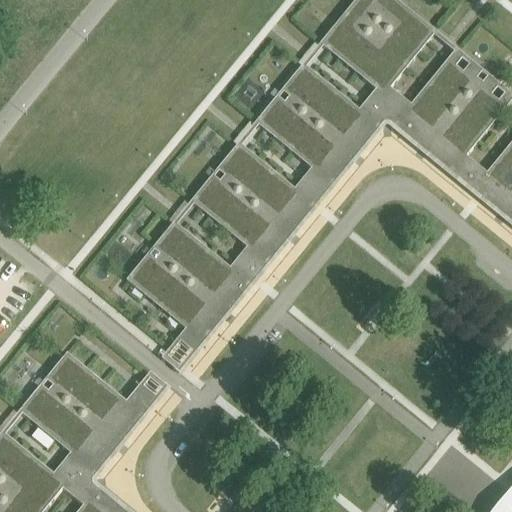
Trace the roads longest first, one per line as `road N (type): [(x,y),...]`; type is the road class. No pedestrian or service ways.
road 1 (residential): [(511,269),(424,198),(381,189),(203,401)]
road 2 (unclassified): [(0,238),(203,401)]
road 3 (unclassified): [(103,0),(0,126)]
road 4 (residential): [(203,401),(156,467),(156,484),(176,511)]
